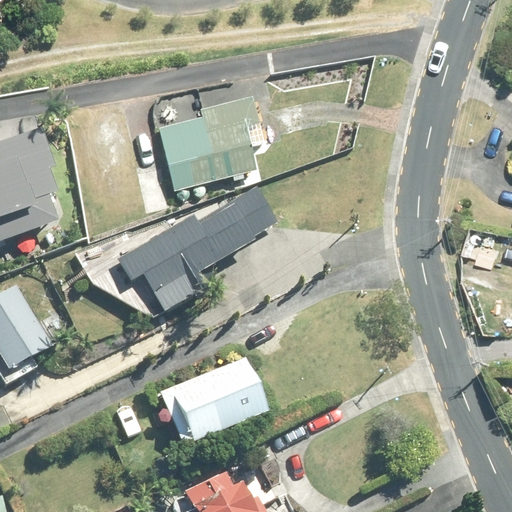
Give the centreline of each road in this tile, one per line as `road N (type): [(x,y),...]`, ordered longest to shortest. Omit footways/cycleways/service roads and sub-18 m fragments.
road 1 (residential): [(471,0),(441,78),(422,160),(416,237),(438,329),(511,502)]
road 2 (unknown): [(400,267),(323,293),(0,452)]
